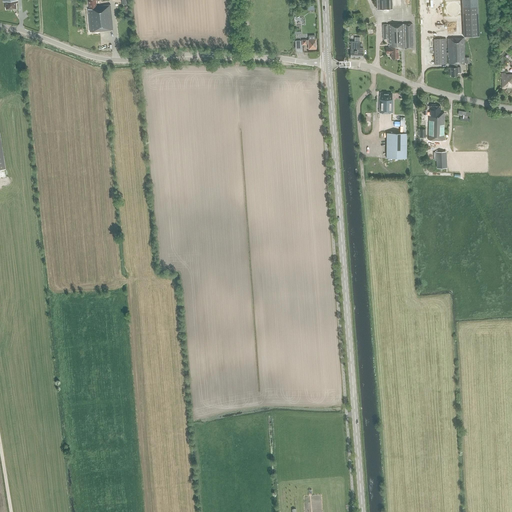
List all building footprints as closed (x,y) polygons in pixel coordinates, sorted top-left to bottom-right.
[(16,3),(18,3),(17,0),(3,0),(3,3),(5,2),(6,10),(16,9),(16,3)] [(111,5),(96,7),(94,0),(88,0),(89,10),(88,11),(90,32),(113,30),(111,5)] [(392,9),(391,0),(379,0),(379,2),(377,2),(377,6),(380,6),(380,9),(392,9)] [(461,0),(464,37),(479,36),(476,0),(461,0)] [(391,54),(391,59),(398,59),(398,51),(399,51),(399,49),(405,49),(413,49),(412,24),(383,25),(383,34),(388,33),(389,48),(386,48),(386,54),(391,54)] [(350,57),(363,58),(363,52),(363,48),(359,48),(360,38),(355,37),(354,42),(351,41),(350,57)] [(460,67),(458,68),(457,68),(457,64),(462,64),(465,64),(464,38),(449,39),(448,39),(448,53),(446,53),(446,39),(434,39),(434,65),(446,64),(446,56),(448,56),(448,64),(451,64),(451,68),(450,68),(451,77),(457,77),(457,73),(461,73),(460,67)] [(302,45),(306,44),(308,44),(308,49),(316,49),(315,40),(308,40),(302,40),(302,45)] [(511,75),(507,75),(506,74),(502,74),(502,79),(503,79),(503,88),(505,88),(506,87),(511,87),(511,75)] [(392,113),(393,100),(391,100),(391,94),(380,93),(380,96),(379,96),(379,113),(392,113)] [(444,113),(440,113),(440,106),(430,106),(430,115),(429,115),(428,140),(444,140),(444,113)] [(457,110),(457,114),(462,115),(462,118),(460,118),(459,121),(469,122),(470,119),(466,118),(466,116),(468,116),(469,112),(457,110)] [(400,117),(400,134),(386,133),(386,158),(406,159),(406,134),(405,134),(405,120),(404,120),(404,117),(400,117)] [(446,167),(445,152),(436,152),(437,168),(446,167)]
